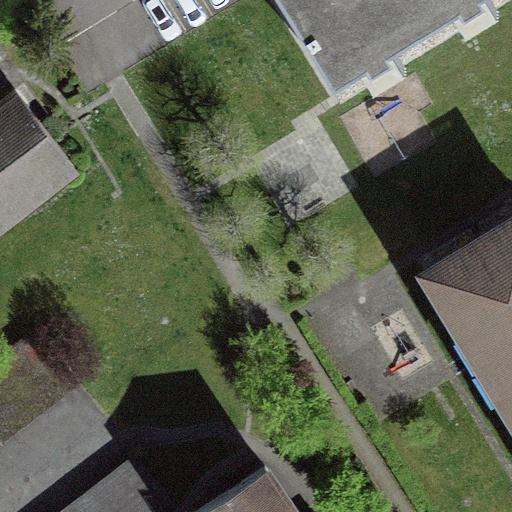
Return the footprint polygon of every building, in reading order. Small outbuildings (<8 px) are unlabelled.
[(462,0),(286,0),(334,78),(462,0)] [(0,209),(34,183),(32,181),(66,156),(15,89),(0,99),(0,209)] [(511,217),(433,266),(511,395),(511,217)] [(37,328),(0,356),(0,434),(75,378),(37,328)] [(136,457),(63,511),(166,511),(174,506),(136,457)] [(295,511),(264,465),(193,511),(295,511)]
